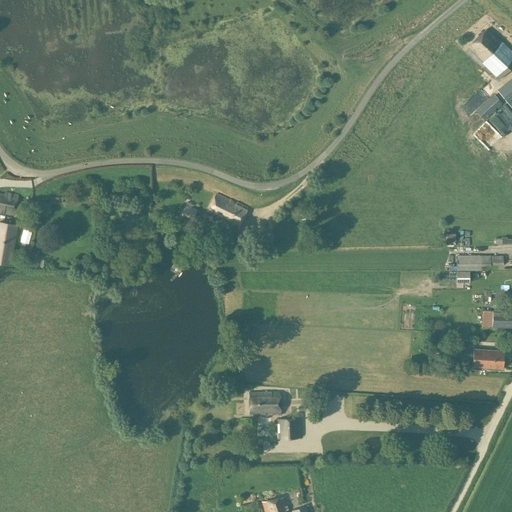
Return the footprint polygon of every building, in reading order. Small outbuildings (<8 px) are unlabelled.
[(468,48),(499,79),(511,66),(511,52),(503,44),(502,45),(487,29),(468,48)] [(511,77),(497,90),(511,108),(511,77)] [(494,95),(476,111),(484,120),(503,104),(494,95)] [(498,118),(494,121),(498,128),(502,126),(498,118)] [(0,212),(14,216),(18,196),(5,193),(4,195),(0,194),(0,212)] [(206,212),(237,227),(247,207),(237,202),(236,204),(216,194),(206,212)] [(181,215),(193,220),(197,210),(194,208),(195,206),(186,202),(181,215)] [(0,263),(9,265),(16,226),(0,222),(0,263)] [(446,234),(446,245),(455,245),(455,244),(454,244),(454,243),(456,243),(455,234),(446,234)] [(456,256),(456,267),(504,267),(504,255),(456,256)] [(469,281),(469,272),(470,272),(456,272),(456,281),(469,281)] [(482,326),(511,327),(511,312),(483,310),(482,326)] [(471,367),(503,369),(504,351),(473,349),(474,341),(457,340),(456,358),(472,360),(471,367)] [(249,392),(249,415),(280,415),(280,392),(249,392)] [(277,439),(281,439),(300,438),(299,419),(276,419),(277,439)] [(261,502),(265,511),(288,511),(284,497),(261,502)]
